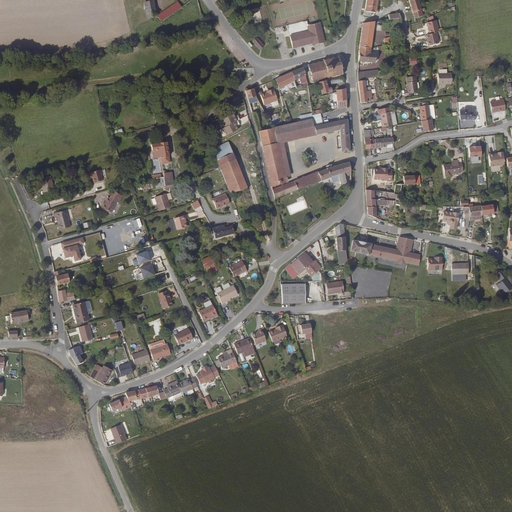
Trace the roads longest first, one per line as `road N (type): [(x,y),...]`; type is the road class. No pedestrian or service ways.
road 1 (residential): [(345,217),(279,263),(245,316),(174,369),(93,395),(59,355)]
road 2 (residential): [(59,355),(44,244),(17,181)]
road 3 (residential): [(351,45),(259,67),(207,0)]
road 4 (residential): [(345,217),(479,249),(511,268)]
road 5 (residential): [(360,164),(428,138),(511,123)]
